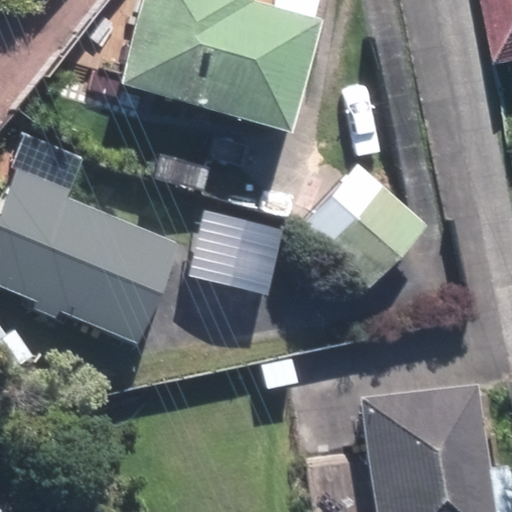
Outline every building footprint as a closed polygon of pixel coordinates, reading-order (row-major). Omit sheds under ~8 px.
[(326,17),(266,0),(144,0),(121,76),(295,126),(326,17)] [(511,0),(501,0),(511,41),(511,0)] [(9,174),(0,195),(0,279),(137,334),(175,239),(9,174)] [(295,224),(327,250),(369,200),(337,174),(295,224)] [(203,206),(185,277),(261,297),(279,225),(203,206)] [(494,511),(476,375),(358,391),(373,511),(494,511)]
